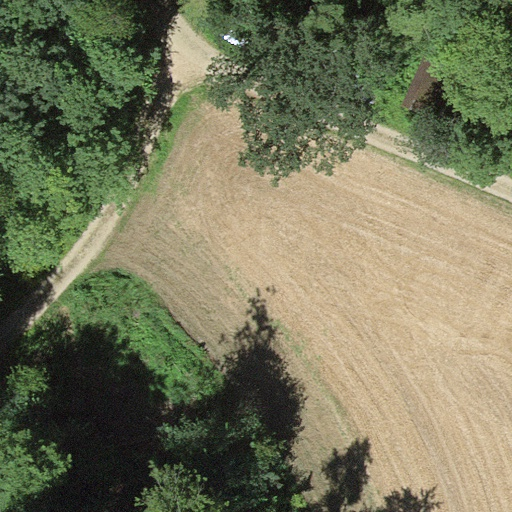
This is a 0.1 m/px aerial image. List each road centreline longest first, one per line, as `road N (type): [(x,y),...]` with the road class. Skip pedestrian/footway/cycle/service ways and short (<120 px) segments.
road 1 (track): [(149,0),(163,50),(145,109),(70,255),(0,336)]
road 2 (track): [(163,50),(511,205)]
